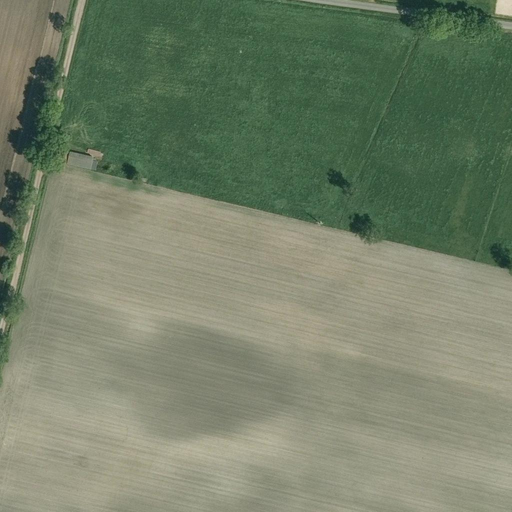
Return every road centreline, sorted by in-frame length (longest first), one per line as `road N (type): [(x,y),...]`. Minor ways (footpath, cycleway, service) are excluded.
road 1 (track): [(80,0),(0,327)]
road 2 (unclassified): [(511,26),(321,0)]
